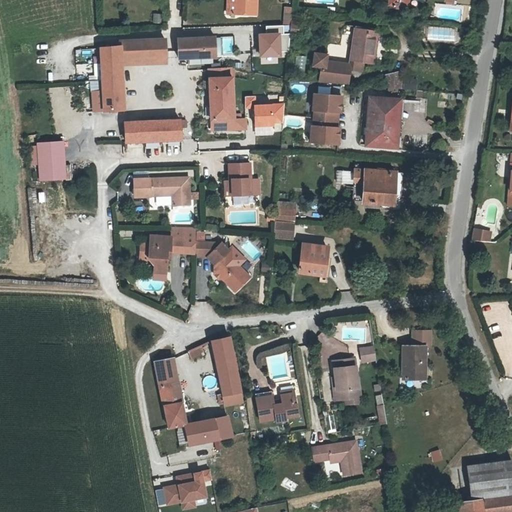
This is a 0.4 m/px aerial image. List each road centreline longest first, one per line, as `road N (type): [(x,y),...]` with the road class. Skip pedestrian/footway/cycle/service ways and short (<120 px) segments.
road 1 (residential): [(195,153),(118,160),(108,171),(115,297),(181,328),(452,285)]
road 2 (residential): [(495,0),(452,285)]
road 3 (residential): [(452,285),(511,430)]
